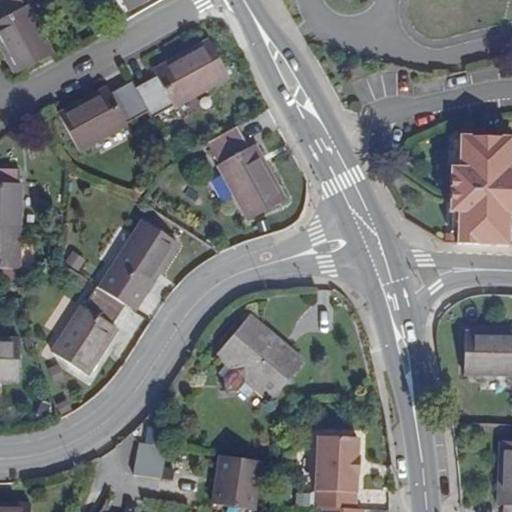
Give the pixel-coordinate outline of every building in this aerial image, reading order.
[(0,0),(0,47),(14,74),(53,53),(28,6),(25,7),(21,0),(0,0)] [(121,0),(128,12),(151,0),(121,0)] [(106,88),(58,115),(79,152),(127,126),(125,123),(148,111),(151,118),(173,106),(174,109),(230,78),(209,39),(153,70),(156,76),(136,88),(133,82),(110,95),(106,88)] [(239,126),(207,143),(218,165),(217,166),(245,221),(285,200),(256,144),(250,148),(239,126)] [(511,155),(511,142),(511,140),(460,139),(460,171),(449,171),(448,215),(450,215),(457,216),(457,237),(457,248),(511,249),(511,244),(511,229),(511,220),(511,155)] [(0,283),(17,284),(17,269),(20,269),(22,184),(19,184),(20,169),(0,168),(0,283)] [(177,243),(141,221),(112,268),(113,269),(101,290),(96,287),(84,307),(81,306),(52,354),(88,376),(116,329),(112,327),(125,304),(130,306),(141,287),(148,291),(177,243)] [(249,320),(216,359),(226,367),(218,376),(223,381),(224,393),(236,392),(247,400),(255,390),(269,402),(281,387),(290,387),(289,378),(301,363),(249,320)] [(511,334),(464,333),(463,378),(511,378),(511,334)] [(0,382),(18,382),(19,340),(0,339),(0,382)] [(321,510),(353,511),(354,478),(357,478),(357,461),(355,461),(356,442),(316,440),(313,510),(321,510)] [(511,511),(511,444),(499,444),(498,507),(503,507),(503,511),(511,511)] [(136,445),(130,475),(154,478),(158,478),(165,450),(136,445)] [(252,511),(260,464),(218,458),(210,506),(247,511),(252,511)] [(151,492),(154,478),(118,474),(112,487),(151,492)]
